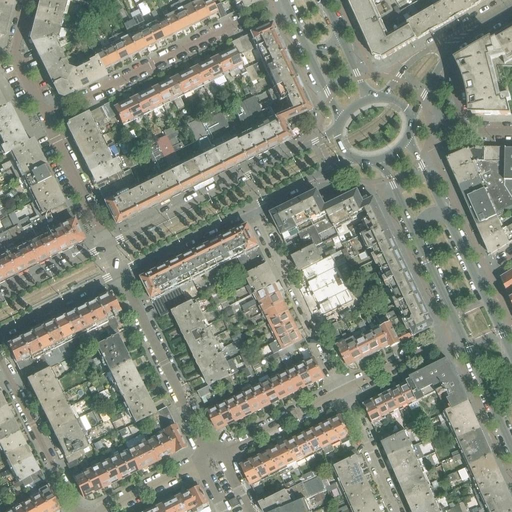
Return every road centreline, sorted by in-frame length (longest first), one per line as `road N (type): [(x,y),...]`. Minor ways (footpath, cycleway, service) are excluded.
road 1 (residential): [(44,118),(284,0)]
road 2 (residential): [(337,130),(107,244)]
road 3 (residential): [(345,390),(257,203)]
road 4 (residential): [(208,457),(119,271)]
road 5 (residential): [(75,511),(0,362)]
road 6 (residential): [(119,271),(257,203)]
road 7 (residential): [(208,457),(345,390)]
road 8 (residential): [(107,244),(44,118)]
road 9 (residential): [(0,331),(119,271)]
road 10 (residential): [(398,511),(345,390)]
road 11 (residential): [(345,390),(460,331)]
road 12 (tertiary): [(460,331),(511,449)]
road 13 (residential): [(44,118),(13,53),(26,0)]
road 14 (residential): [(100,511),(208,457)]
road 15 (residential): [(445,61),(463,130),(511,131)]
